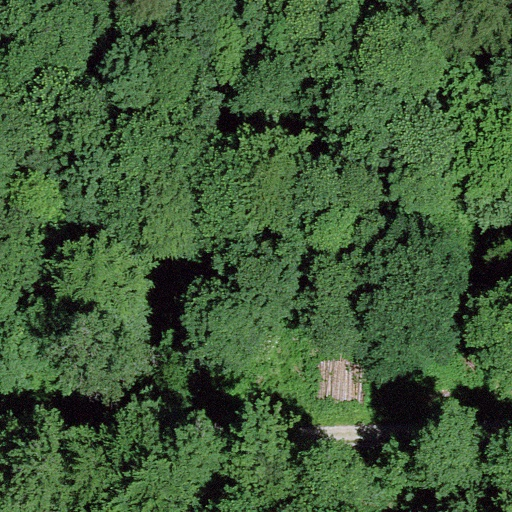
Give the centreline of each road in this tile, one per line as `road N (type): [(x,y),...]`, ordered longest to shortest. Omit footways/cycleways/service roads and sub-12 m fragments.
road 1 (track): [(511,431),(156,449)]
road 2 (track): [(156,449),(0,455)]
